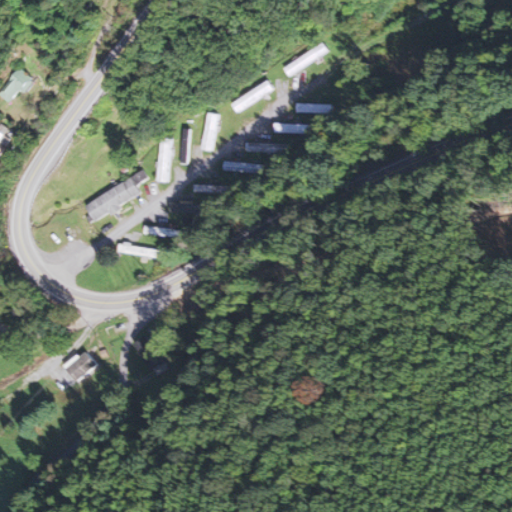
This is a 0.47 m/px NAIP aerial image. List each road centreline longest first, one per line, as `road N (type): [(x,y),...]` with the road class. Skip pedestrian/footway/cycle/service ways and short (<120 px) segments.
road 1 (primary): [(511,134),(460,145),(197,273),(120,300),(76,298),(45,281),(30,256),(24,203),(40,164),(159,0)]
road 2 (residential): [(28,511),(85,436),(151,289)]
